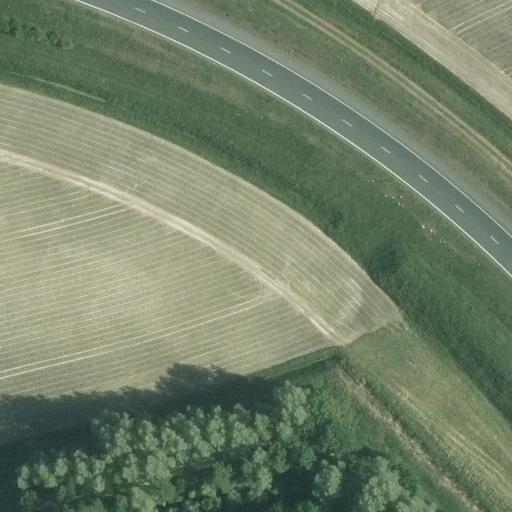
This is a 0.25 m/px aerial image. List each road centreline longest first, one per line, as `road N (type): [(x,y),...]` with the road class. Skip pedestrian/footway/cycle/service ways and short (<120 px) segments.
road 1 (motorway): [(511,255),(429,181),(309,98),(120,0)]
road 2 (track): [(40,511),(294,446),(329,450),(366,469),(404,511)]
